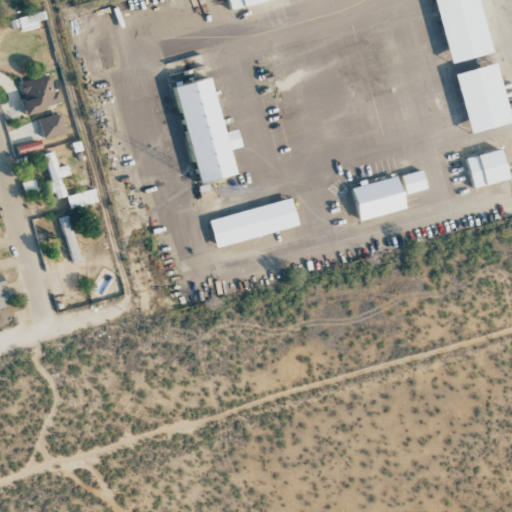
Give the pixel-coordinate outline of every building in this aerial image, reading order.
[(269,0),(227,0),(230,9),(269,0)] [(491,54),(476,0),(432,0),(449,64),(491,54)] [(17,17),(20,31),(38,27),(37,21),(45,19),(43,11),(17,17)] [(453,75),(469,134),(510,124),(495,64),(453,75)] [(25,114),(61,103),(57,90),(53,91),(48,74),(21,82),(26,99),(21,101),(25,114)] [(174,86),(198,183),(234,174),(228,149),(240,146),(236,129),(223,132),(209,77),(174,86)] [(43,139),(65,132),(59,113),(37,120),(43,139)] [(508,180),(500,149),(464,158),(472,189),(508,180)] [(65,196),(60,177),(69,175),(66,164),(56,167),(52,151),(42,154),(50,181),(48,182),(53,199),(65,196)] [(358,220),(405,209),(396,176),(350,188),(358,220)] [(23,195),(36,193),(34,180),(21,182),(23,195)] [(69,209),(97,202),(94,189),(65,196),(69,209)] [(215,247),(297,225),(290,198),(207,219),(215,247)]
